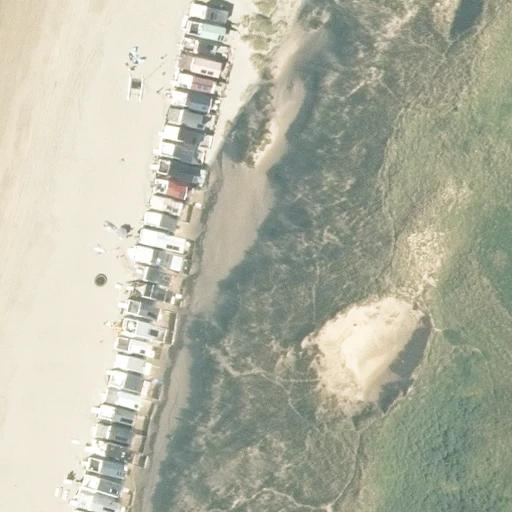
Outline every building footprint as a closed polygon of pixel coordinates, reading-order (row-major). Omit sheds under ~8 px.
[(204,126),(210,126),(212,110),(185,107),(182,137),(203,139),(204,126)] [(175,173),(196,175),(199,145),(178,143),(175,173)] [(175,156),(165,155),(163,173),(173,175),(175,156)] [(160,174),(130,366),(138,367),(135,385),(158,389),(166,338),(178,340),(183,305),(177,304),(180,284),(187,285),(192,253),(182,251),(185,231),(187,231),(195,179),(160,174)] [(143,387),(134,386),(136,368),(122,366),(119,401),(142,403),(143,387)]
